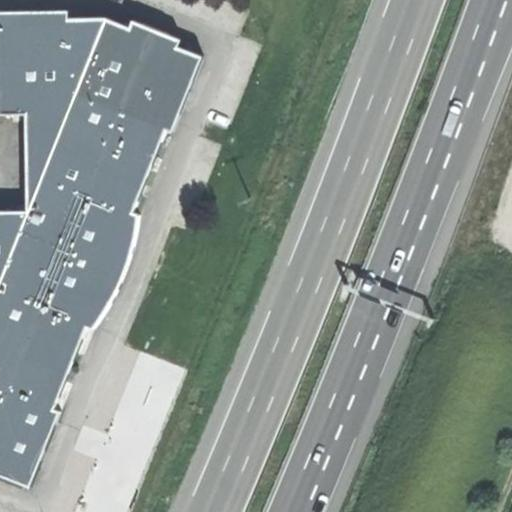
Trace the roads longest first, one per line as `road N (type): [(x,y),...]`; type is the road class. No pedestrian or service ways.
road 1 (trunk): [(418,0),(216,511)]
road 2 (trunk): [(296,511),(497,0)]
